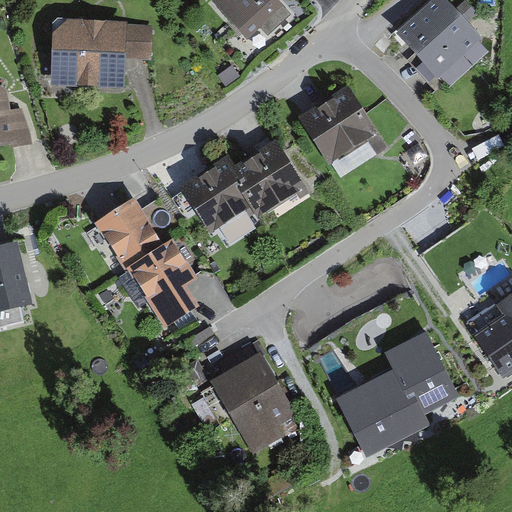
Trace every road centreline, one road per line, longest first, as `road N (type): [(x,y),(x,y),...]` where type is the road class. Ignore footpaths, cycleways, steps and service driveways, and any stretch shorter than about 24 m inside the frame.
road 1 (unclassified): [(330,35),(372,65),(440,139),(452,171),(231,325)]
road 2 (residential): [(0,199),(163,147),(248,100),(330,35)]
